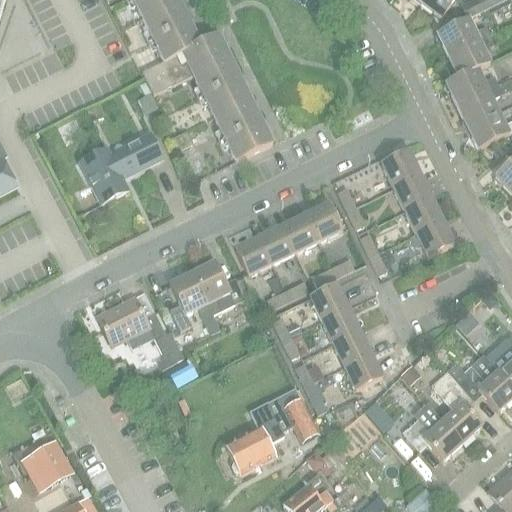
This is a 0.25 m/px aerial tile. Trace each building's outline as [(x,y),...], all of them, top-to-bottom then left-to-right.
[(0,0),(0,199),(16,190),(2,163),(1,164),(0,161),(0,16),(4,0),(0,0)] [(201,97),(195,100),(198,105),(204,103),(235,165),(271,147),(262,128),(259,121),(241,86),(237,78),(217,38),(211,41),(199,47),(175,0),(125,0),(123,1),(126,7),(132,3),(151,41),(145,44),(147,50),(153,47),(163,65),(141,76),(145,85),(151,96),(152,99),(192,79),(201,97)] [(425,0),(420,8),(433,18),(432,20),(438,24),(456,0),(425,0)] [(459,9),(466,22),(483,14),(509,1),(508,0),(481,0),(477,2),(476,0),(459,9)] [(440,46),(447,60),(489,39),(485,31),(474,36),(467,23),(434,40),(437,46),(440,46)] [(452,76),(455,82),(476,73),(489,67),(483,54),(493,49),(489,39),(447,60),(454,75),(452,76)] [(448,95),(455,109),(497,89),(493,80),(482,85),(476,73),(455,82),(442,89),(443,89),(446,96),(448,95)] [(460,126),(463,132),(497,116),(491,104),(502,98),(511,93),(511,87),(510,83),(497,89),(455,109),(463,124),(460,126)] [(145,85),(139,88),(144,99),(150,97),(151,96),(145,85)] [(144,99),(137,102),(144,118),(157,111),(150,97),(144,99)] [(497,116),(463,132),(467,139),(469,138),(477,153),(511,135),(511,123),(503,128),(497,116)] [(173,141),(180,154),(192,148),(186,135),(173,141)] [(135,176),(161,163),(149,138),(108,158),(106,154),(79,167),(100,209),(127,195),(120,182),(134,174),(135,176)] [(500,186),(511,198),(511,196),(511,148),(503,156),(511,165),(493,182),(498,188),(500,186)] [(381,169),(391,191),(418,178),(407,156),(381,169)] [(391,191),(402,212),(429,199),(418,178),(391,191)] [(337,197),(345,214),(354,209),(346,192),(337,197)] [(402,212),(414,238),(441,224),(429,199),(402,212)] [(327,208),(303,220),(317,246),(340,235),(327,208)] [(354,209),(345,214),(355,234),(364,229),(354,209)] [(303,220),(279,232),(293,258),(317,246),(303,220)] [(441,224),(414,238),(426,262),(453,249),(441,224)] [(279,232),(257,243),(272,268),(293,258),(279,232)] [(359,243),(367,261),(377,256),(368,238),(359,243)] [(272,268),(257,243),(234,254),(247,280),(272,268)] [(377,256),(367,261),(377,280),(386,276),(383,269),(377,256)] [(348,263),(329,273),(334,282),(353,272),(348,263)] [(206,270),(191,278),(212,319),(221,315),(244,303),(234,282),(223,287),(212,264),(205,268),(206,270)] [(334,282),(329,273),(319,278),(311,281),(316,291),(334,282)] [(212,319),(191,278),(176,285),(175,282),(168,286),(179,309),(169,314),(179,335),(191,330),(185,319),(197,313),(210,339),(219,335),(212,319)] [(303,286),(285,295),(289,304),(307,295),(303,286)] [(309,302),(321,326),(347,313),(336,289),(309,302)] [(489,294),(480,302),(485,307),(492,307),(497,302),(489,294)] [(289,304),(285,295),(265,304),(271,313),(289,304)] [(163,363),(157,366),(161,374),(182,363),(169,337),(165,339),(153,316),(143,321),(135,308),(123,314),(121,310),(96,322),(110,351),(147,332),(153,344),(163,363)] [(321,326),(331,347),(357,333),(347,313),(321,326)] [(280,322),(271,327),(281,346),(290,341),(288,338),(283,328),(280,322)] [(290,324),(283,328),(288,338),(296,335),(290,324)] [(331,347),(343,371),(369,357),(357,333),(331,347)] [(508,366),(496,376),(511,393),(511,338),(496,352),(508,366)] [(290,341),(281,346),(289,363),(299,359),(290,341)] [(369,357),(343,371),(354,395),(381,382),(369,357)] [(455,368),(446,376),(473,406),(481,398),(497,416),(511,401),(511,393),(496,376),(482,360),(463,377),(455,368)] [(303,368),(294,373),(303,390),(312,386),(305,374),(303,368)] [(316,368),(305,374),(312,386),(322,381),(316,368)] [(410,369),(399,379),(408,389),(419,379),(410,369)] [(453,415),(442,425),(441,425),(461,447),(481,430),(465,413),(473,406),(446,376),(430,390),(453,415)] [(162,380),(155,384),(161,396),(169,392),(162,380)] [(312,386),(303,390),(312,410),(321,406),(312,386)] [(300,405),(282,415),(300,450),(318,440),(300,405)] [(364,416),(375,428),(386,417),(375,406),(364,416)] [(441,425),(442,425),(426,407),(425,408),(413,419),(417,423),(402,437),(418,455),(426,448),(442,465),(461,447),(441,425)] [(258,433),(224,449),(240,479),(274,461),(267,448),(283,440),(266,408),(250,417),(258,433)] [(40,433),(29,438),(32,444),(43,438),(40,433)] [(55,445),(21,464),(38,496),(73,476),(55,445)] [(332,453),(320,462),(325,468),(328,472),(339,463),(332,453)] [(316,457),(305,465),(313,475),(314,476),(325,468),(320,462),(316,457)] [(511,511),(511,473),(487,497),(498,510),(495,511),(511,511)] [(307,489),(282,509),(285,511),(321,511),(324,510),(333,503),(326,494),(317,501),(309,491),(320,483),(314,476),(313,475),(303,484),(307,489)] [(405,510),(406,511),(430,511),(437,506),(424,492),(405,510)] [(342,494),(334,501),(339,508),(347,501),(342,494)] [(382,511),(385,509),(376,499),(369,505),(365,500),(353,511),(352,511),(382,511)] [(67,511),(94,511),(88,500),(67,511)]
